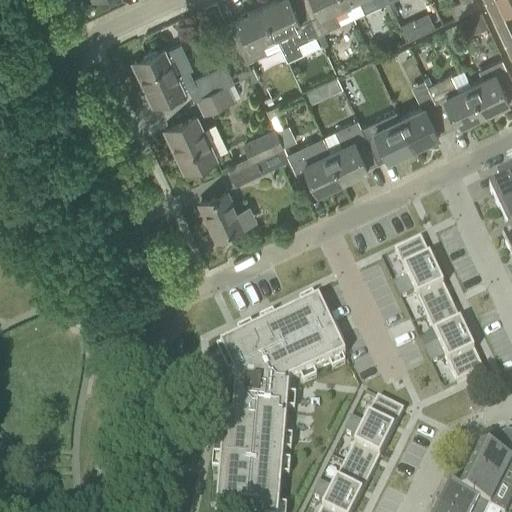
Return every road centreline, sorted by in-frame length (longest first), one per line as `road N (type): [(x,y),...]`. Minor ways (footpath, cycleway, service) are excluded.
road 1 (residential): [(163,309),(443,176)]
road 2 (unclassified): [(163,309),(139,234),(57,56)]
road 3 (unclassified): [(169,511),(163,309)]
road 4 (residential): [(511,319),(443,176)]
road 5 (residential): [(408,511),(443,442),(511,410)]
road 6 (residential): [(57,56),(177,0)]
